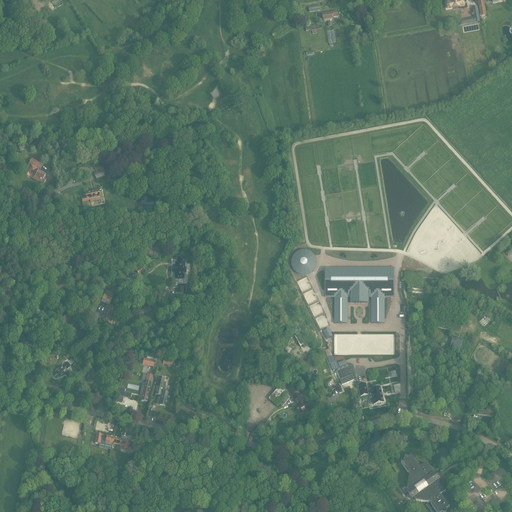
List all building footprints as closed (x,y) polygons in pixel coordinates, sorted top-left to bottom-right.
[(55,9),(62,5),(59,0),(56,0),(51,3),(55,9)] [(448,0),(448,1),(448,2),(446,3),(447,8),(452,8),(464,5),(463,0),(448,0)] [(486,15),(483,0),(477,0),(478,0),(481,16),(486,15)] [(463,24),(480,22),(477,7),(472,8),(473,12),(471,13),(472,15),(473,15),(474,18),(459,21),(460,25),(463,24)] [(329,20),(333,19),(333,17),(338,17),(337,11),(323,13),(324,22),(329,21),(329,20)] [(43,181),(40,179),(42,175),(34,170),(32,168),(35,164),(28,160),(25,165),(30,167),(27,172),(31,174),(30,177),(36,181),(35,182),(40,185),(43,181)] [(100,171),(94,174),(96,179),(106,175),(103,167),(99,168),(100,171)] [(99,192),(101,192),(83,195),(84,197),(86,196),(86,199),(81,200),(82,204),(89,202),(90,204),(101,202),(99,192)] [(293,256),(291,260),(291,265),(293,270),(297,273),(301,275),(306,275),(311,273),(314,270),(316,265),(316,260),(314,256),(310,252),(306,250),(301,250),(297,252),(293,256)] [(173,272),(173,273),(174,273),(174,279),(184,280),(184,274),(186,274),(186,267),(184,267),(184,258),(178,258),(177,263),(176,263),(176,266),(173,266),(173,272)] [(136,270),(139,275),(145,271),(142,266),(136,270)] [(394,268),(325,268),(325,297),(335,297),(335,324),(347,324),(347,298),(350,298),(350,303),(368,303),(368,298),(372,298),(372,324),(384,324),(384,297),(394,297),(394,286),(394,269),(394,268)] [(58,277),(59,279),(47,288),(49,291),(51,290),(52,291),(58,287),(63,284),(60,281),(64,278),(62,274),(58,277)] [(107,305),(106,306),(108,307),(102,320),(109,323),(115,310),(116,310),(117,308),(109,305),(114,294),(106,290),(101,302),(107,305)] [(140,316),(152,310),(150,306),(138,312),(140,316)] [(463,319),(436,312),(432,326),(460,333),(463,319)] [(61,317),(63,322),(72,318),(70,313),(61,317)] [(28,344),(30,345),(33,341),(21,330),(15,338),(25,347),(28,344)] [(56,342),(51,336),(48,339),(56,347),(58,345),(56,343),(56,342)] [(357,353),(335,362),(336,365),(336,366),(337,366),(339,369),(348,365),(349,367),(350,366),(351,370),(348,372),(349,376),(352,375),(354,380),(364,376),(359,364),(361,363),(357,353)] [(340,384),(342,383),(343,385),(354,380),(352,375),(349,376),(348,372),(351,370),(350,366),(349,367),(348,365),(339,369),(337,366),(336,366),(336,365),(335,362),(332,356),(328,358),(334,371),(335,370),(336,372),(337,372),(341,380),(335,382),(334,379),(326,383),(331,391),(338,387),(341,386),(340,384)] [(145,382),(141,401),(147,402),(150,387),(151,381),(153,376),(156,361),(144,358),(143,363),(153,366),(153,367),(152,373),(150,373),(150,375),(147,374),(145,382)] [(69,372),(68,370),(71,366),(67,362),(54,375),(58,379),(60,377),(61,378),(69,372)] [(156,391),(155,394),(158,395),(160,395),(159,399),(161,399),(159,405),(165,406),(166,402),(167,402),(168,397),(169,398),(171,390),(164,389),(166,383),(163,382),(164,378),(159,377),(157,387),(156,387),(155,391),(156,391)] [(297,392),(293,385),(288,388),(292,395),(297,392)] [(365,385),(359,386),(361,398),(368,396),(372,395),(374,405),(370,406),(371,410),(375,410),(375,411),(385,409),(381,389),(371,391),(372,392),(367,393),(365,385)] [(279,386),(270,398),(282,407),(289,397),(286,395),(288,392),(279,386)] [(130,398),(131,395),(124,394),(125,389),(119,388),(118,393),(117,396),(130,398)] [(304,403),(299,394),(293,398),(297,404),(298,406),(296,407),(300,414),(308,409),(304,402),(304,403)] [(105,443),(112,444),(113,437),(106,436),(101,435),(96,434),(94,443),(100,444),(105,445),(105,443)] [(122,443),(120,443),(120,439),(113,437),(112,444),(121,446),(122,443)] [(86,454),(81,458),(85,463),(89,459),(86,454)] [(445,511),(446,511),(445,511),(449,508),(440,496),(445,493),(443,491),(442,486),(438,484),(431,473),(430,469),(426,467),(424,465),(420,468),(412,456),(408,459),(407,457),(404,458),(403,461),(404,462),(400,464),(409,476),(406,490),(416,502),(430,504),(435,511),(445,511)]
